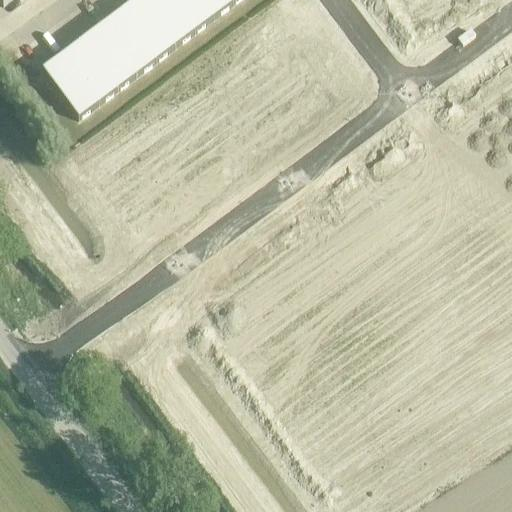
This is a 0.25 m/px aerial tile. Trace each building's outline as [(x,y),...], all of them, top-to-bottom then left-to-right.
[(0,0),(0,6),(2,10),(15,0),(0,0)] [(192,38),(164,0),(142,0),(137,4),(173,52),(192,38)] [(212,23),(194,0),(164,0),(192,38),(212,23)] [(231,9),(224,0),(194,0),(212,23),(231,9)] [(242,0),(224,0),(231,9),(242,0)] [(173,52),(137,4),(118,18),(154,66),(173,52)] [(154,66),(118,18),(99,33),(135,81),(154,66)] [(135,81),(99,33),(79,47),(116,95),(135,81)] [(116,95),(79,47),(60,61),(96,110),(116,95)] [(96,110),(60,61),(41,76),(77,124),(96,110)]
